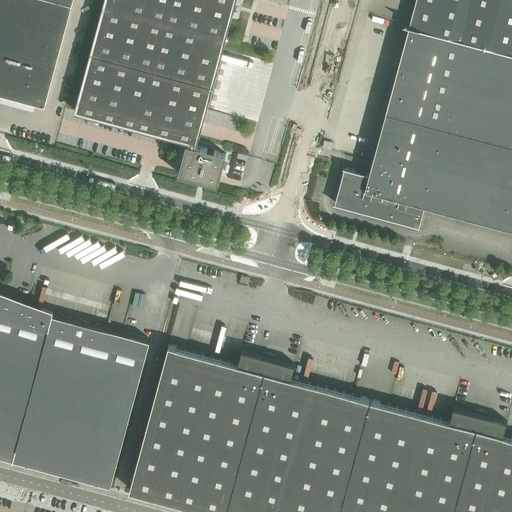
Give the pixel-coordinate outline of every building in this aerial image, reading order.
[(0,0),(0,101),(34,111),(36,102),(45,105),(73,0),(0,0)] [(222,171),(226,153),(197,145),(236,0),(104,0),(75,110),(189,141),(188,143),(187,143),(179,173),(218,184),(222,171)] [(511,0),(416,0),(369,173),(363,171),(364,170),(363,170),(363,171),(348,167),(339,201),(370,210),(370,208),(380,210),(378,215),(379,216),(379,213),(420,224),(425,204),(511,227),(511,0)] [(242,275),(240,281),(249,283),(250,277),(242,275)] [(0,404),(27,306),(0,298),(0,404)] [(154,308),(162,310),(165,300),(157,298),(154,308)] [(88,322),(27,306),(0,404),(0,453),(49,467),(88,322)] [(150,339),(88,322),(49,467),(111,484),(150,339)] [(227,511),(269,356),(265,355),(266,352),(264,352),(263,354),(242,349),(238,363),(169,344),(130,489),(215,511),(227,511)] [(340,511),(372,398),(371,397),(371,398),(292,377),(296,363),(275,358),(276,355),(274,354),(273,357),(269,356),(227,511),(340,511)] [(453,511),(481,413),(477,412),(478,409),(475,409),(475,411),(454,406),(450,420),(372,399),(372,398),(340,511),(453,511)] [(511,511),(511,436),(504,434),(507,420),(486,415),(487,412),(485,411),(484,414),(481,413),(453,511),(511,511)]
